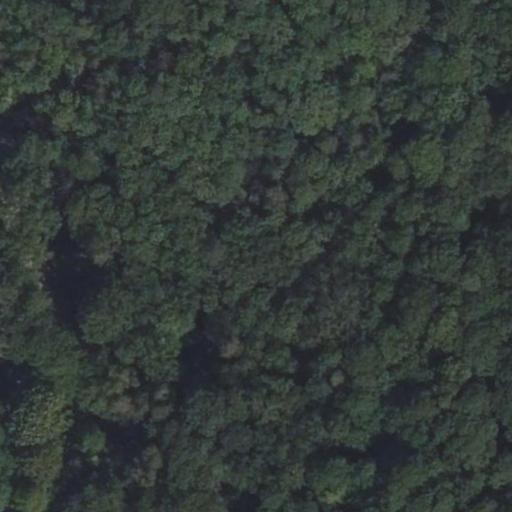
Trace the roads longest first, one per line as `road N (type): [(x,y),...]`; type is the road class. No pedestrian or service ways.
road 1 (track): [(249,511),(258,462),(322,316),(431,0)]
road 2 (track): [(35,511),(53,352),(0,198)]
